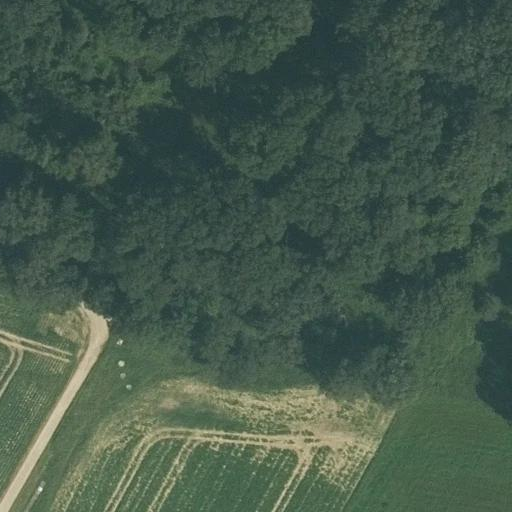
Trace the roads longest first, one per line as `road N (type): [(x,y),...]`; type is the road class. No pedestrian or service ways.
road 1 (track): [(0,271),(115,315),(0,511)]
road 2 (track): [(304,12),(511,42)]
